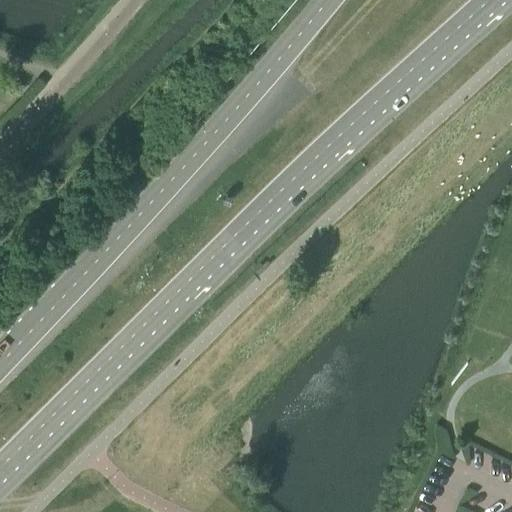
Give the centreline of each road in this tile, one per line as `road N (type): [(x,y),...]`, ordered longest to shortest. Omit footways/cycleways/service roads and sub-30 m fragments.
road 1 (secondary): [(0,482),(511,0)]
road 2 (secondary): [(329,0),(0,355)]
